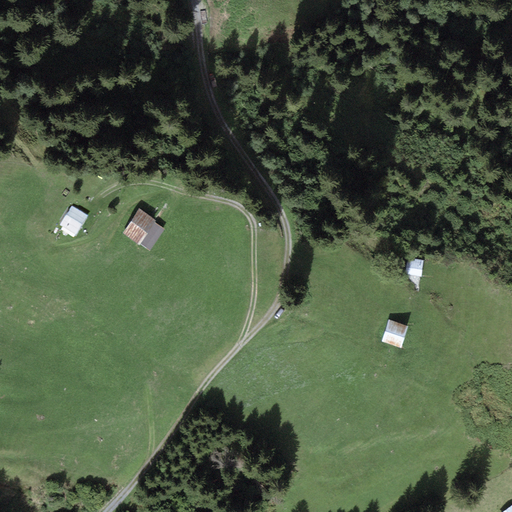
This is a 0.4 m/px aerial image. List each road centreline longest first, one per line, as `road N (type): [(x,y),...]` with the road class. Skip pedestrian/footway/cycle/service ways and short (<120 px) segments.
road 1 (track): [(109,511),(244,341),(283,275),(278,202),(201,82),(188,0)]
road 2 (track): [(244,341),(249,222),(228,206),(136,182),(92,203)]
